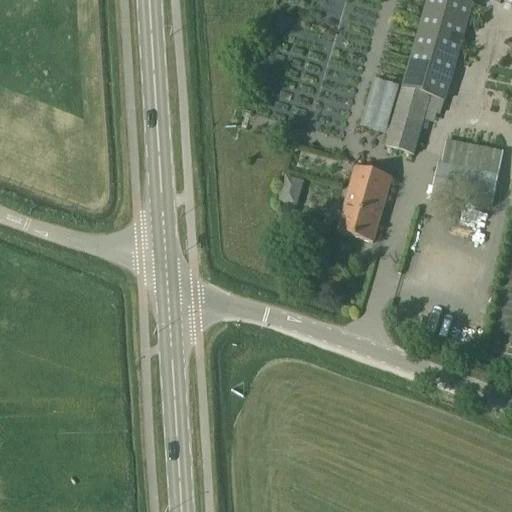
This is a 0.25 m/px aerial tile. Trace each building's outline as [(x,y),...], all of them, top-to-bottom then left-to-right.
[(475,7),(450,0),(428,0),(402,90),(447,103),(475,7)] [(432,99),(402,91),(386,149),(415,157),(432,99)] [(432,196),(496,209),(507,155),(447,143),(442,166),(439,166),(432,196)] [(338,234),(373,244),(392,181),(357,170),(338,234)] [(283,176),(276,202),(294,207),(301,181),(283,176)]
